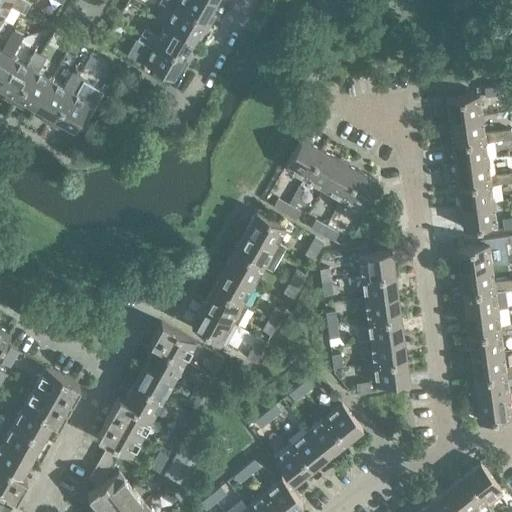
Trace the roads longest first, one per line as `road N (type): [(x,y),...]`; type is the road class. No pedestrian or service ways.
road 1 (residential): [(444,440),(408,133),(317,91),(300,57),(331,0)]
road 2 (residential): [(40,511),(44,482),(110,365)]
road 3 (residential): [(332,511),(400,461),(446,458),(444,440)]
road 4 (residential): [(172,110),(241,0)]
